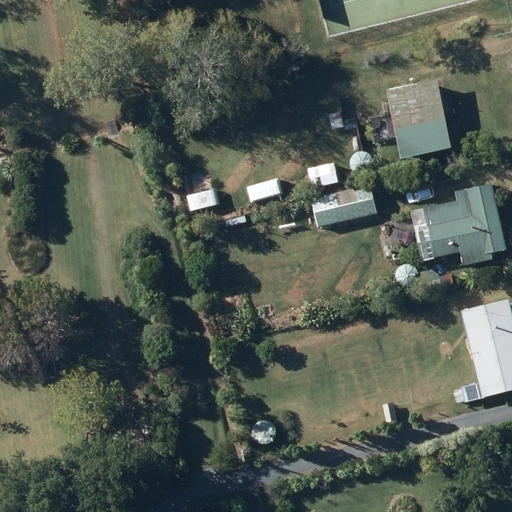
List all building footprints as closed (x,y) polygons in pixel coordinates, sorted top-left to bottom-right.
[(439,83),(388,94),(401,161),(452,151),(439,83)] [(309,168),(314,191),(339,185),(334,162),(309,168)] [(279,176),(248,184),(253,205),(285,196),(279,176)] [(369,187),(311,200),(317,228),(375,215),(369,187)] [(506,253),(492,188),(455,196),(457,205),(426,211),(436,260),(462,255),(465,269),(492,263),(491,256),(506,253)] [(451,275),(439,277),(441,288),(453,286),(451,275)] [(461,313),(478,386),(460,390),(463,401),(480,397),(480,400),(511,392),(511,314),(509,302),(461,313)] [(16,443),(0,448),(0,464),(2,469),(23,461),(16,443)] [(90,474),(73,476),(75,489),(92,487),(90,474)]
